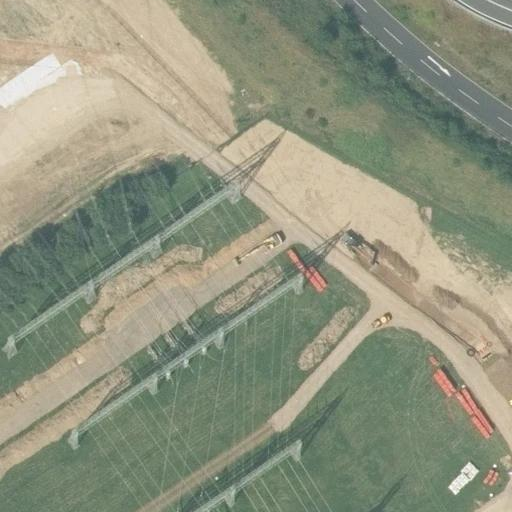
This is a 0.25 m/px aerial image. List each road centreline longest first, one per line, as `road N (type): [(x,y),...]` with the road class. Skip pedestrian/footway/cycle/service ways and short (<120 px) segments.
road 1 (motorway): [(355,0),(511,127)]
road 2 (track): [(0,169),(51,132),(115,63)]
